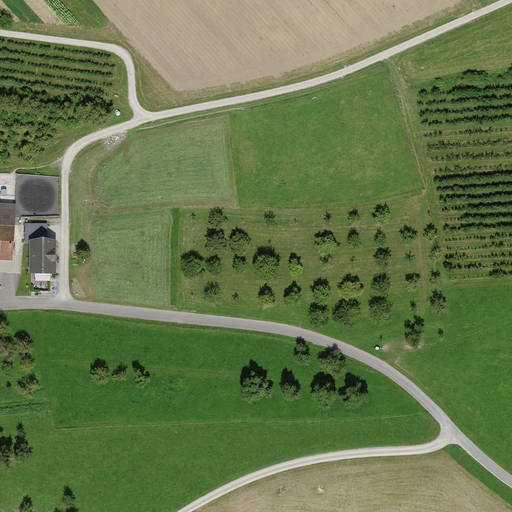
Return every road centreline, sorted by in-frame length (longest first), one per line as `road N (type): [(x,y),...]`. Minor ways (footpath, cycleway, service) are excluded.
road 1 (track): [(65,305),(66,193),(74,153),(97,136),(315,81),(511,0)]
road 2 (unclassified): [(511,483),(400,378),(368,356),(309,335),(65,305),(0,305)]
road 3 (track): [(188,511),(265,473),(351,453),(434,446),(455,432)]
road 4 (track): [(142,121),(120,52),(0,33)]
